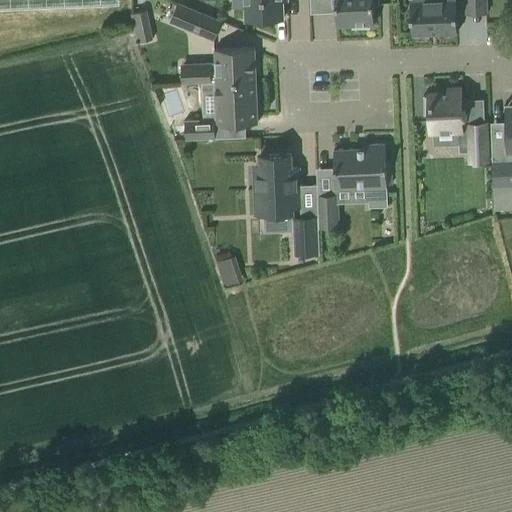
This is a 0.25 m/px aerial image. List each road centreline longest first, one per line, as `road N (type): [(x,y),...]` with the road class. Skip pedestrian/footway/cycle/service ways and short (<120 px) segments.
road 1 (residential): [(375,60),(292,62),(294,121),(377,118)]
road 2 (residential): [(511,68),(486,57),(375,60)]
